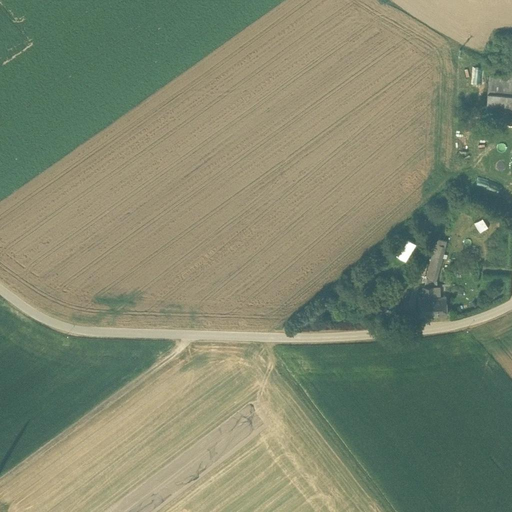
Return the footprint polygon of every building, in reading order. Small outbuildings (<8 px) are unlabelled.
[(511,75),(489,73),(487,93),(511,95),(511,75)] [(511,95),(487,93),(486,114),(500,115),(511,116),(511,95)] [(441,135),(441,156),(451,156),(451,141),(447,141),(447,135),(441,135)] [(467,173),(465,182),(491,190),(494,182),(467,173)] [(437,239),(435,244),(447,248),(449,242),(437,239)] [(433,286),(436,286),(447,248),(435,244),(424,285),(433,286)] [(416,274),(424,277),(428,264),(420,262),(416,274)] [(433,286),(424,285),(424,297),(433,297),(433,286)] [(424,297),(419,297),(419,314),(445,314),(445,297),(440,297),(433,297),(424,297)]
